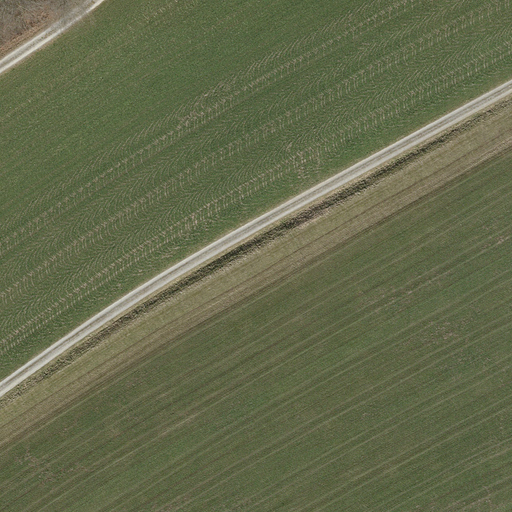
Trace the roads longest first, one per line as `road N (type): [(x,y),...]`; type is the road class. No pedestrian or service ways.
road 1 (track): [(0,397),(158,286),(511,92)]
road 2 (track): [(101,0),(0,67)]
